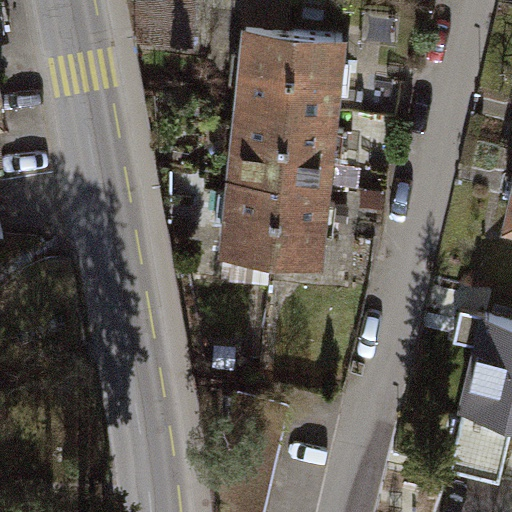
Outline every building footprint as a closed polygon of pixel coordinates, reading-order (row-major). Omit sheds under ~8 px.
[(199,0),(132,0),(141,44),(198,43),(199,0)] [(352,34),(249,25),(244,80),(238,145),(232,207),(228,252),(332,261),(352,34)] [(0,60),(0,128),(13,126),(0,60)] [(465,463),(511,473),(511,309),(501,307),(465,463)] [(267,511),(292,406),(260,398),(233,511),(267,511)]
